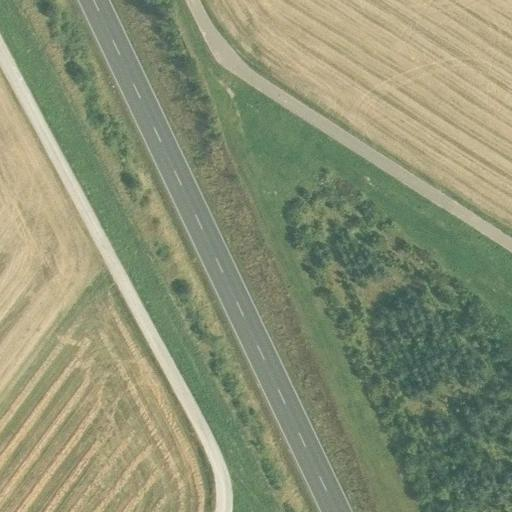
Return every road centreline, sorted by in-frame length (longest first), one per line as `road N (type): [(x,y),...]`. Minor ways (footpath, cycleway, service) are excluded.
road 1 (secondary): [(324,511),(80,0)]
road 2 (track): [(228,511),(211,443),(0,26)]
road 3 (track): [(200,0),(259,85),(511,244)]
